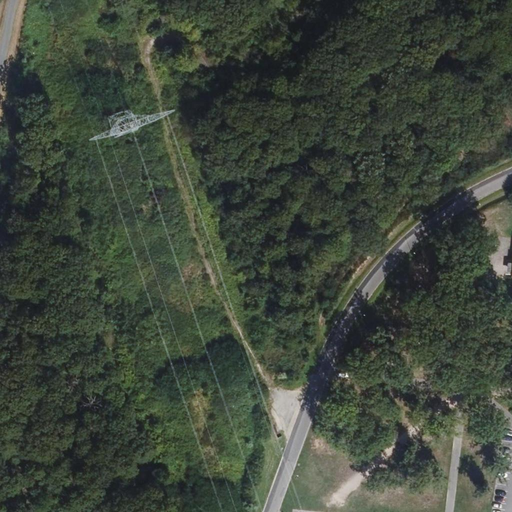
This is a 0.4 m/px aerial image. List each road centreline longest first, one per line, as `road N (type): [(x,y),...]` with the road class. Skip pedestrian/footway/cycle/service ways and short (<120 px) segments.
road 1 (track): [(306,409),(270,388),(213,280),(149,74),(150,47),(161,38),(180,38),(203,68)]
road 2 (unclassified): [(271,511),(306,409),(377,270),(438,218),(511,175)]
road 3 (unknown): [(327,363),(475,392)]
